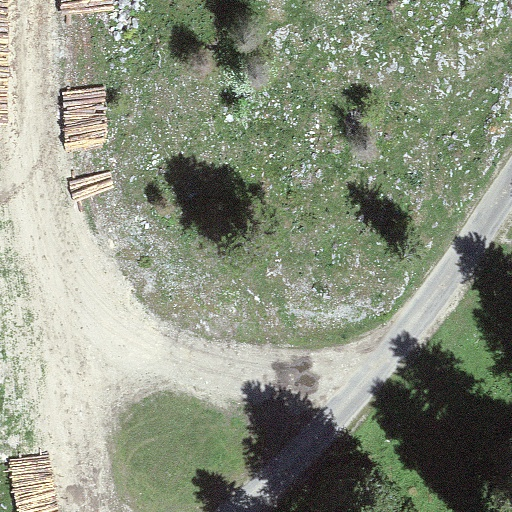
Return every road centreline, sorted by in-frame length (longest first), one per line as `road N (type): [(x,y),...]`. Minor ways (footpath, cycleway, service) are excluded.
road 1 (track): [(24,0),(26,147),(59,285),(87,511)]
road 2 (track): [(511,183),(372,380),(239,511)]
road 3 (track): [(56,276),(131,337),(181,361),(237,377),(365,388)]
